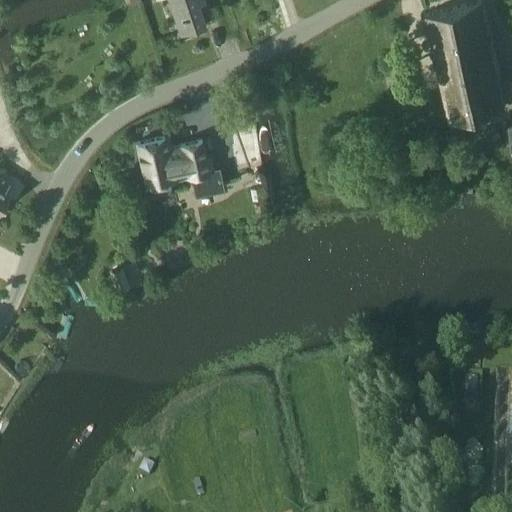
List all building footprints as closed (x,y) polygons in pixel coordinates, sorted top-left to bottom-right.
[(203,0),(168,0),(180,35),(206,26),(199,4),(204,2),(203,0)] [(449,120),(505,107),(481,1),(425,14),(449,120)] [(233,128),(240,171),(270,166),(263,123),(233,128)] [(137,143),(146,186),(209,172),(202,140),(181,145),(181,146),(167,149),(164,137),(137,143)] [(0,209),(9,194),(4,190),(9,181),(0,176),(0,209)] [(127,287),(121,270),(112,273),(117,290),(127,287)]
